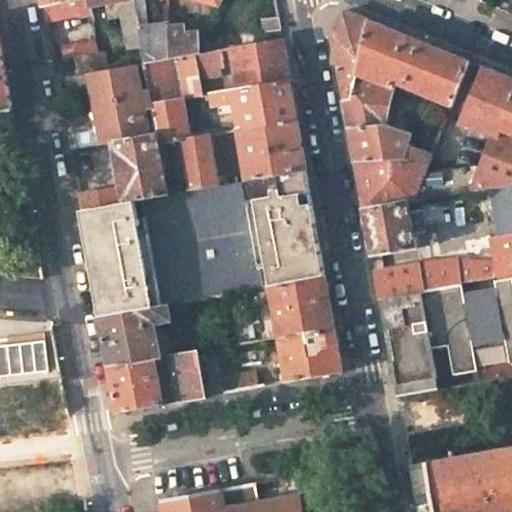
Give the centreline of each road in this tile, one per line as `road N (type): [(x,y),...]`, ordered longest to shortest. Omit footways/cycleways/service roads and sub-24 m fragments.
road 1 (residential): [(302,0),(373,410),(99,459)]
road 2 (residential): [(14,0),(99,459)]
road 3 (residential): [(375,0),(511,57)]
